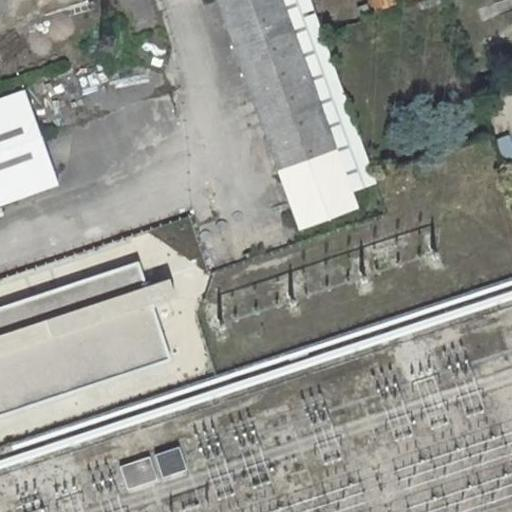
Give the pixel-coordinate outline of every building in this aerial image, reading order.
[(217,0),(226,23),(301,231),(357,211),(349,190),(280,0),(217,0)] [(307,0),(280,0),(349,190),(373,182),(307,0)] [(400,0),(371,0),(376,13),(402,4),(400,0)] [(0,205),(59,184),(25,89),(0,98),(0,205)] [(511,135),(500,139),(507,162),(511,160),(511,135)] [(137,262),(0,307),(0,414),(170,359),(151,304),(146,287),(137,262)] [(168,279),(146,287),(151,304),(174,297),(168,279)] [(178,448),(155,455),(162,478),(185,470),(178,448)] [(148,456),(119,466),(127,489),(156,479),(148,456)]
